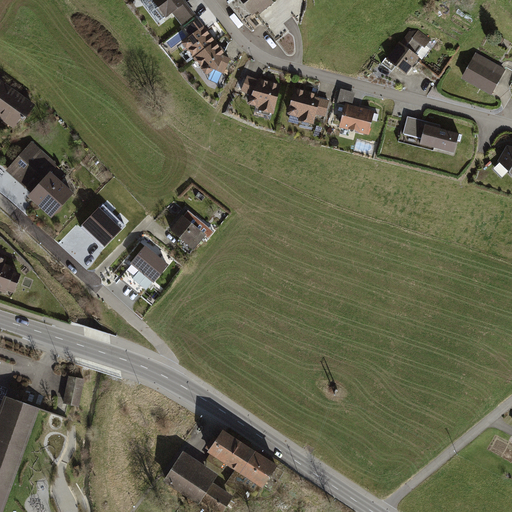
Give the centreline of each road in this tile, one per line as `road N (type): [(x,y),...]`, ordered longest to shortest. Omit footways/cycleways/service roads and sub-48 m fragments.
road 1 (residential): [(511,124),(253,51),(212,0)]
road 2 (residential): [(167,377),(162,346),(0,200)]
road 3 (primary): [(167,377),(374,511)]
road 4 (primary): [(0,318),(167,377)]
road 5 (residential): [(511,401),(385,511)]
